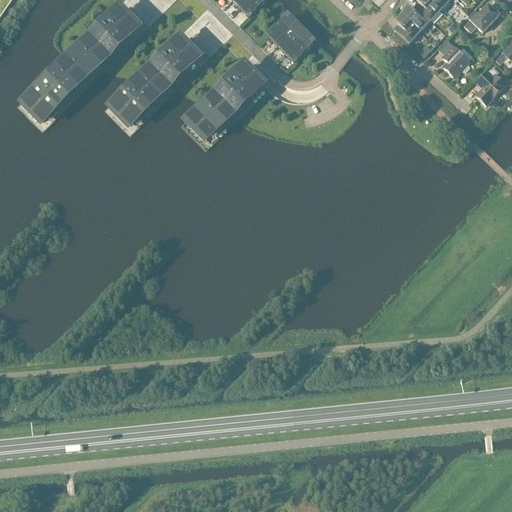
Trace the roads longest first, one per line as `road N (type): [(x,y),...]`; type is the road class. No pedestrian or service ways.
road 1 (primary): [(0,454),(511,401)]
road 2 (unclassified): [(511,424),(0,476)]
road 3 (residential): [(465,110),(366,29)]
